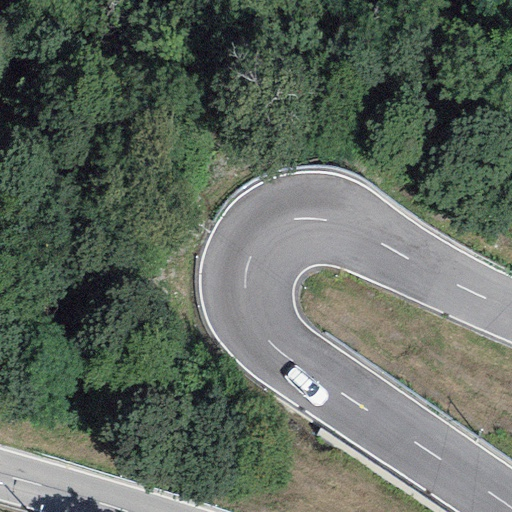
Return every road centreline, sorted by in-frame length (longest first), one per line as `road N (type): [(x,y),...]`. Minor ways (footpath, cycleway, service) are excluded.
road 1 (tertiary): [(511,311),(325,216),(299,218),(258,238),(246,274),(252,323),(280,356),(511,508)]
road 2 (tertiary): [(115,511),(0,477)]
